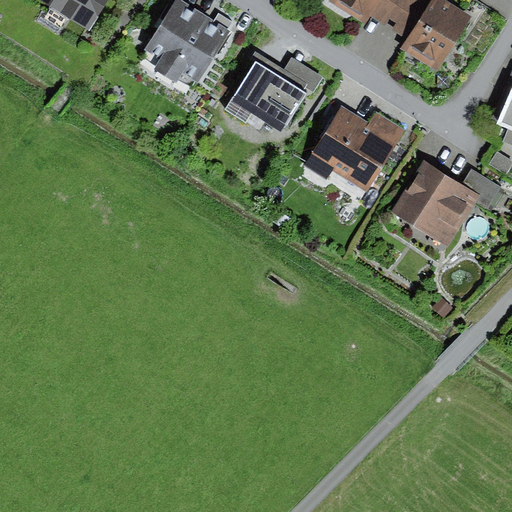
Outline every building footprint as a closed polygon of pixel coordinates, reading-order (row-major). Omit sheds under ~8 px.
[(37,0),(89,32),(109,0),(37,0)] [(231,32),(178,0),(176,0),(146,50),(161,59),(154,70),(177,84),(183,75),(199,85),(231,32)] [(330,0),(329,2),(366,25),(371,17),(381,0),(330,0)] [(381,0),(371,17),(385,26),(390,19),(397,23),(393,30),(408,39),(432,0),(381,0)] [(473,17),(444,0),(432,0),(408,39),(402,50),(439,72),(473,17)] [(255,63),(302,91),(305,87),(314,92),(324,77),(291,58),(284,69),(255,51),(250,60),(255,63)] [(302,91),(255,63),(235,97),(255,110),(285,128),(306,94),(302,91)] [(511,73),(492,120),(499,124),(511,93),(511,73)] [(511,93),(499,124),(511,129),(511,93)] [(255,110),(235,97),(226,111),(246,124),(255,110)] [(370,124),(342,107),(305,166),(328,180),(333,171),(368,192),(407,130),(377,112),(370,124)] [(506,176),(511,166),(511,161),(497,152),(489,165),(506,176)] [(462,185),(425,162),(392,213),(448,247),(476,202),(480,195),(462,185)] [(471,169),(462,185),(480,195),(476,202),(489,210),(502,187),(471,169)] [(452,308),(443,299),(432,310),(442,319),(452,308)]
